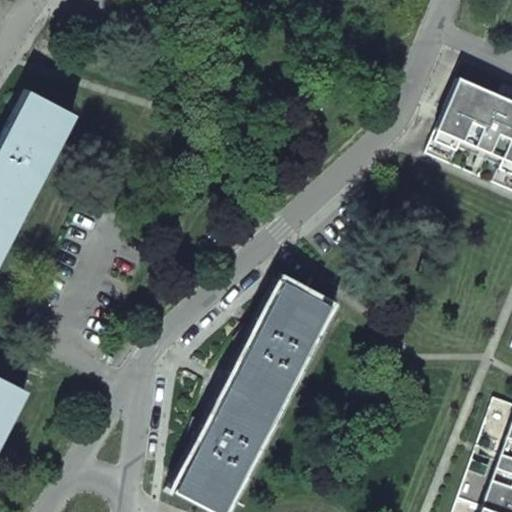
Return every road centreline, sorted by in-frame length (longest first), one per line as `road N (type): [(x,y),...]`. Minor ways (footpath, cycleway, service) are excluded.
road 1 (residential): [(149,361),(325,202),(389,126),(444,0)]
road 2 (unknown): [(373,145),(504,207)]
road 3 (residential): [(68,477),(149,361)]
road 4 (residential): [(136,495),(149,361)]
